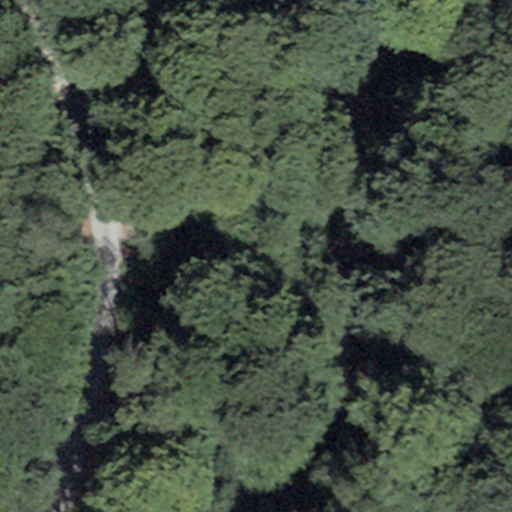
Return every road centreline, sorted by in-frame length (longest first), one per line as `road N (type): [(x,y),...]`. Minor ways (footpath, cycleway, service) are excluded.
road 1 (track): [(251,511),(283,475),(330,383),(343,304),(352,0)]
road 2 (track): [(25,0),(59,57),(105,199),(105,275),(58,511)]
